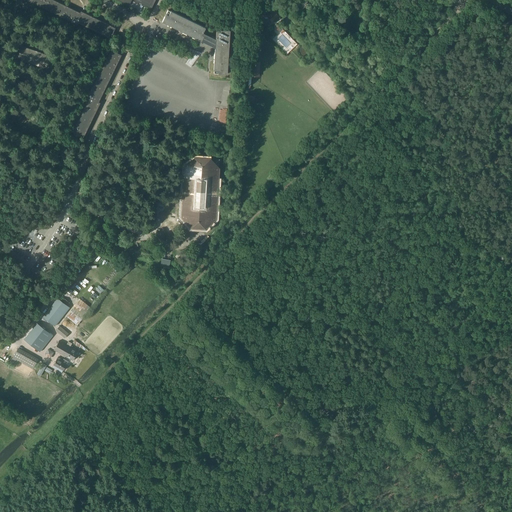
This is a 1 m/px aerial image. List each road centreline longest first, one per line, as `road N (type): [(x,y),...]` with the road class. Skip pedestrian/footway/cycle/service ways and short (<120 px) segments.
road 1 (track): [(67,417),(395,74)]
road 2 (track): [(366,398),(388,365),(497,257)]
road 3 (track): [(366,398),(484,511)]
road 4 (track): [(251,511),(366,398)]
road 5 (track): [(379,383),(436,349),(511,334)]
